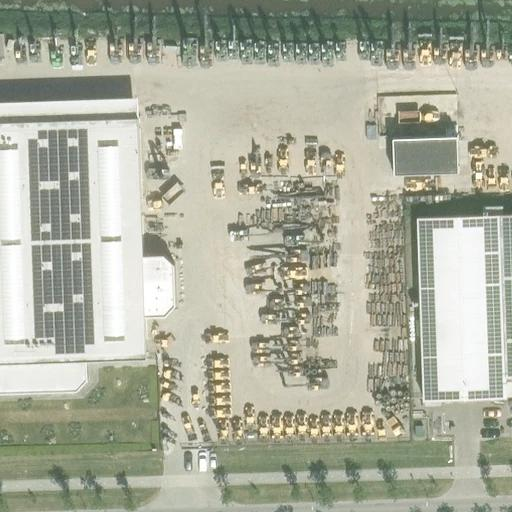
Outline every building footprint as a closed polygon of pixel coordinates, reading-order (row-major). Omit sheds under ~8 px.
[(406,57),(405,46),(381,47),(382,58),(406,57)] [(253,54),(254,70),(299,67),(299,51),(253,54)] [(0,392),(77,390),(88,379),(87,359),(146,357),(145,315),(165,314),(175,304),(173,262),(163,253),(143,253),(138,116),(0,120),(0,392)] [(379,160),(451,157),(450,137),(378,141),(379,160)] [(511,214),(418,218),(424,398),(503,396),(505,396),(511,395),(511,214)] [(392,253),(391,216),(299,218),(300,255),(392,253)] [(187,333),(189,373),(230,372),(230,353),(217,353),(216,332),(187,333)]
